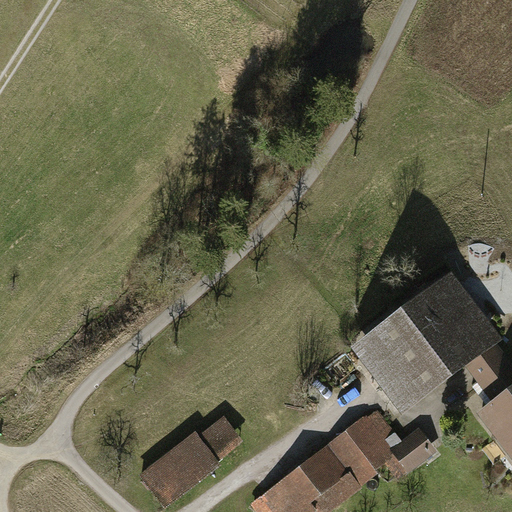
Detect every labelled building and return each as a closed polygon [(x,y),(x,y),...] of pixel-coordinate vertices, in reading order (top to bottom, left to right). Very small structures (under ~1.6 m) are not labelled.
[(456,257),(353,335),(407,406),(467,361),(490,392),(511,375),(511,350),(501,336),(511,329),(456,257)] [(511,375),(490,392),(479,400),(511,443),(511,375)] [(13,390),(0,398),(0,401),(5,409),(19,400),(13,390)] [(408,469),(443,441),(426,419),(406,435),(379,401),(251,503),(258,511),(310,511),(391,447),(408,469)] [(196,431),(148,469),(172,498),(220,460),(196,431)]
